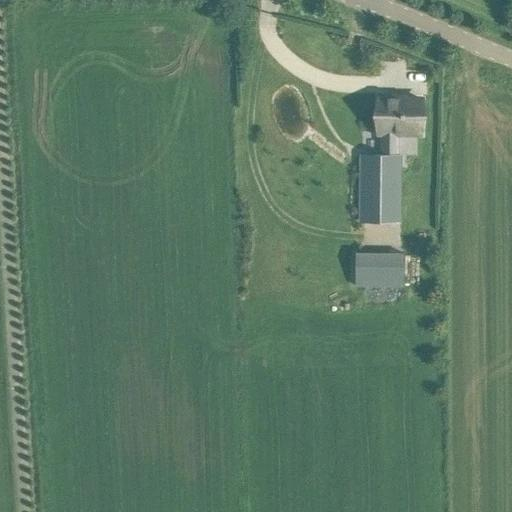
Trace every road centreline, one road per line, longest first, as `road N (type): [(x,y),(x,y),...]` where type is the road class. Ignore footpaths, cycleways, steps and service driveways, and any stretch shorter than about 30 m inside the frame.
road 1 (unknown): [(0,164),(20,511)]
road 2 (unclassified): [(511,59),(359,0)]
